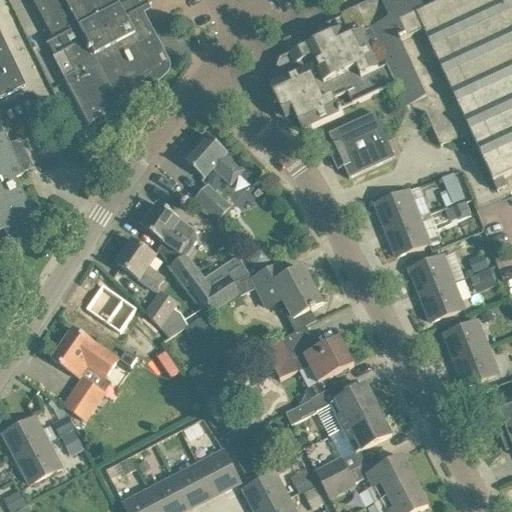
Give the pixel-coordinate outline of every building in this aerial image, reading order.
[(164,65),(150,38),(149,38),(136,12),(151,5),(151,3),(147,5),(144,0),(129,0),(126,2),(125,0),(30,0),(51,40),(43,44),(44,45),(55,39),(61,51),(57,53),(58,55),(62,53),(72,73),(61,79),(87,126),(121,108),(119,106),(164,65)] [(379,10),(373,23),(375,27),(369,30),(396,86),(406,110),(409,109),(426,115),(440,149),(470,135),(497,193),(498,195),(507,190),(503,181),(511,176),(511,0),(384,0),(381,2),(384,7),(379,10)] [(286,122),(295,118),(303,134),(344,115),(341,110),(339,111),(333,100),(347,93),(353,106),(396,86),(369,30),(375,27),(373,23),(363,27),(350,23),(346,25),(343,19),(296,41),(294,37),(283,42),(289,56),(280,60),(275,74),(280,84),(270,88),(286,122)] [(0,225),(1,225),(3,230),(7,239),(10,238),(14,245),(37,234),(33,227),(36,225),(14,180),(22,176),(21,173),(28,169),(18,147),(10,151),(9,148),(9,147),(0,151),(0,99),(25,87),(0,36),(0,225)] [(375,114),(347,127),(329,135),(349,180),(395,160),(375,114)] [(227,156),(207,137),(184,162),(199,175),(204,181),(214,171),(230,187),(244,172),(227,157),(227,156)] [(453,206),(466,201),(455,176),(442,182),(453,206)] [(221,220),(230,210),(207,187),(195,200),(217,221),(214,224),(242,256),(248,250),(221,220)] [(409,193),(376,206),(383,223),(385,222),(389,232),(419,220),(409,193)] [(447,212),(451,223),(471,214),(466,204),(447,212)] [(159,251),(171,268),(170,268),(169,270),(196,305),(205,316),(206,317),(223,306),(237,297),(228,279),(210,289),(187,258),(194,248),(189,245),(196,236),(180,223),(180,222),(158,207),(142,230),(158,241),(163,245),(159,251)] [(393,242),(391,243),(397,259),(430,247),(419,220),(389,232),(393,242)] [(155,258),(133,243),(117,266),(155,293),(163,281),(147,270),(155,258)] [(253,253),(251,260),(255,269),(263,270),(270,267),(273,258),(268,250),(260,249),(253,253)] [(443,258),(410,271),(417,288),(419,287),(423,297),(453,285),(443,258)] [(476,274),(486,270),(482,259),(472,263),(476,274)] [(253,283),(267,310),(284,302),(294,322),(316,311),(316,310),(322,306),(304,271),(283,282),(277,270),(253,283)] [(490,271),(471,279),(477,295),(497,288),(490,271)] [(186,297),(167,285),(146,315),(168,338),(168,339),(169,340),(188,327),(205,317),(205,316),(196,305),(180,316),(174,312),(186,297)] [(427,307),(425,308),(431,325),(464,312),(453,285),(423,297),(427,307)] [(103,287),(87,311),(107,325),(108,325),(108,324),(121,333),(136,311),(124,302),(124,301),(103,287)] [(484,327),(495,322),(492,312),(480,317),(484,327)] [(157,350),(168,339),(168,338),(146,315),(135,326),(157,350)] [(205,317),(188,327),(193,335),(209,325),(205,317)] [(477,324),(445,337),(451,353),(454,352),(458,362),(487,350),(477,324)] [(263,352),(280,385),(309,370),(318,386),(337,376),(354,367),(339,339),(314,353),(303,332),(307,330),(306,329),(287,339),(263,352)] [(100,349),(73,330),(51,361),(68,373),(81,382),(89,371),(107,382),(121,363),(100,349)] [(462,372),(459,373),(466,390),(498,377),(487,350),(458,362),(462,372)] [(203,383),(214,377),(207,363),(188,374),(196,387),(203,383)] [(87,426),(107,395),(83,380),(63,410),(87,426)] [(203,383),(196,387),(202,398),(210,394),(203,383)] [(379,412),(366,388),(341,401),(336,390),(286,416),(292,428),(315,416),(327,439),(341,432),(379,412)] [(511,445),(511,405),(499,411),(507,433),(500,436),(503,442),(510,440),(511,445)] [(392,438),(379,412),(341,432),(348,444),(337,449),(342,459),(343,461),(354,456),(355,457),(392,438)] [(35,420),(4,436),(12,452),(15,451),(20,461),(48,445),(35,420)] [(60,426),(55,429),(60,438),(74,431),(69,422),(60,426)] [(193,442),(204,437),(200,429),(189,434),(193,442)] [(76,435),(63,443),(72,459),(85,452),(76,435)] [(260,474),(245,443),(232,450),(248,480),(260,474)] [(25,470),(23,471),(31,487),(62,471),(48,445),(20,461),(25,470)] [(240,485),(224,453),(199,466),(214,496),(224,491),(225,493),(240,485)] [(323,489),(350,474),(343,461),(342,459),(315,474),(323,489)] [(403,459),(397,462),(367,478),(380,502),(416,484),(403,459)] [(125,479),(136,473),(131,462),(119,468),(125,479)] [(146,463),(139,467),(143,475),(150,471),(146,463)] [(214,496),(199,466),(174,479),(190,511),(205,503),(204,501),(214,496)] [(300,497),(316,488),(307,472),(291,480),(300,497)] [(323,489),(330,503),(357,488),(350,474),(323,489)] [(275,475),(244,492),(252,507),(255,506),(257,511),(266,511),(288,501),(275,475)] [(188,511),(190,511),(174,479),(149,492),(159,511),(188,511)] [(422,511),(429,509),(416,484),(380,502),(385,509),(385,511),(422,511)] [(316,490),(304,496),(313,511),(324,505),(316,490)] [(159,511),(149,492),(124,505),(127,511),(159,511)] [(20,511),(27,508),(19,493),(4,502),(9,511),(20,511)] [(294,511),(288,501),(266,511),(294,511)]
